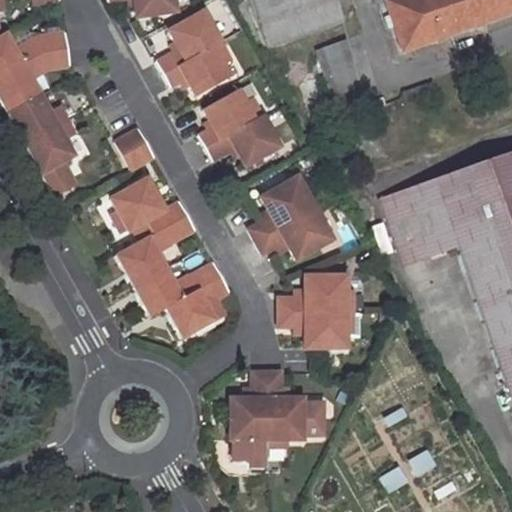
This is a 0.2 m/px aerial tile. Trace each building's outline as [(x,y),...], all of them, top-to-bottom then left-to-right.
[(0,0),(0,34),(5,34),(2,16),(13,14),(10,0),(0,0)] [(40,10),(67,5),(67,0),(66,0),(38,0),(39,5),(40,10)] [(145,2),(146,9),(148,20),(182,16),(179,0),(114,0),(115,6),(138,2),(145,2)] [(252,0),(270,49),(346,22),(338,0),(252,0)] [(401,52),(511,13),(511,0),(400,0),(385,6),(401,52)] [(166,76),(222,44),(206,15),(175,33),(180,42),(184,49),(177,52),(159,63),(166,76)] [(0,78),(46,53),(75,49),(72,34),(45,38),(22,51),(12,34),(0,40),(0,78)] [(174,46),(177,52),(184,49),(180,42),(174,46)] [(339,120),(388,104),(383,90),(367,95),(348,42),(315,54),(339,120)] [(187,81),(191,86),(196,96),(238,74),(222,44),(166,76),(172,89),(181,85),(187,81)] [(0,90),(2,89),(6,96),(3,98),(10,110),(43,94),(45,92),(36,76),(48,70),(77,65),(75,49),(46,53),(0,78),(0,90)] [(184,90),(191,86),(187,81),(181,85),(184,90)] [(436,94),(433,84),(403,94),(406,104),(436,94)] [(207,151),(263,120),(246,89),(205,112),(210,122),(214,129),(207,134),(199,137),(207,151)] [(10,110),(23,133),(26,131),(29,137),(25,138),(27,142),(71,118),(64,105),(55,110),(45,92),(43,94),(10,110)] [(46,176),(80,156),(70,138),(79,133),(71,118),(27,142),(33,152),(36,150),(40,156),(40,157),(37,159),(46,176)] [(239,151),(242,158),(248,169),(280,150),(263,120),(207,151),(214,164),(231,154),(239,151)] [(202,126),(207,134),(214,129),(210,122),(202,126)] [(125,155),(149,143),(143,131),(118,143),(125,155)] [(134,171),(157,158),(149,143),(125,155),(134,171)] [(231,154),(235,161),(242,158),(239,151),(231,154)] [(463,249),(511,397),(511,153),(439,178),(386,199),(409,267),(463,249)] [(127,231),(146,222),(153,235),(188,217),(181,203),(165,211),(147,179),(110,198),(116,210),(126,229),(127,231)] [(257,245),(314,214),(298,183),(265,201),(271,212),(274,219),(267,222),(249,232),(257,245)] [(109,214),(119,233),(126,229),(116,210),(109,214)] [(264,216),(267,222),(274,219),(271,212),(264,216)] [(298,263),(331,245),(314,214),(257,245),(264,258),(282,248),(288,245),(292,251),(298,263)] [(153,235),(112,258),(123,278),(126,276),(130,282),(127,284),(129,289),(166,269),(166,270),(167,269),(158,253),(196,233),(188,217),(153,235)] [(282,248),(285,255),(292,251),(288,245),(282,248)] [(164,312),(221,280),(213,264),(174,284),(167,269),(166,270),(129,289),(133,295),(136,293),(140,302),(137,303),(147,321),(164,312)] [(180,341),(225,316),(217,301),(229,294),(221,280),(164,312),(167,318),(171,316),(174,322),(170,324),(180,341)] [(279,317),(348,317),(348,292),(348,282),(337,281),(308,280),(307,295),(307,296),(307,303),(295,302),(280,302),(279,317)] [(295,302),(307,303),(307,296),(307,295),(296,295),(295,302)] [(311,352),(347,354),(347,340),(348,317),(279,317),(279,330),(287,330),(295,330),(307,331),(307,340),(306,353),(311,352)] [(294,340),(307,340),(307,331),(295,330),(294,340)] [(268,376),(268,443),(290,443),(304,444),(305,403),(292,403),(283,403),(283,391),(284,375),(268,376)] [(232,402),(232,443),(246,443),(268,443),(268,376),(254,376),(254,391),(254,403),(245,402),(232,402)] [(245,402),(254,403),(254,391),(246,391),(245,402)] [(283,403),(292,403),(292,391),(283,391),(283,403)] [(399,409),(381,420),(386,428),(404,417),(399,409)] [(268,451),(290,452),(290,443),(268,443),(268,451)] [(414,474),(431,463),(423,451),(406,462),(414,474)] [(385,493),(403,481),(395,469),(377,481),(385,493)]
